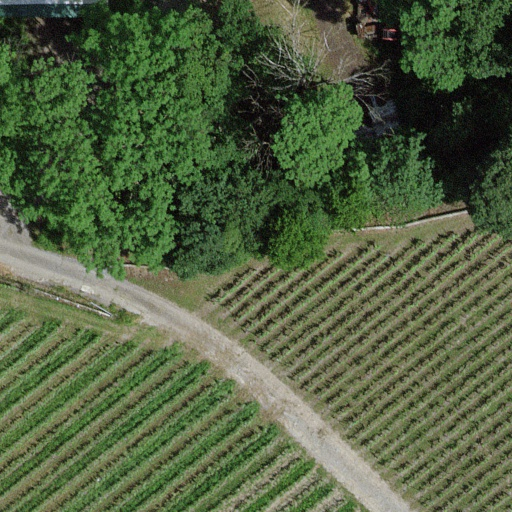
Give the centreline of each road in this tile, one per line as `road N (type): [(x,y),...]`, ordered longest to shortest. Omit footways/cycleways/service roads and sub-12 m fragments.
road 1 (track): [(0,254),(148,309),(202,340),(260,379),(398,511)]
road 2 (track): [(511,171),(217,243),(86,260),(68,276)]
